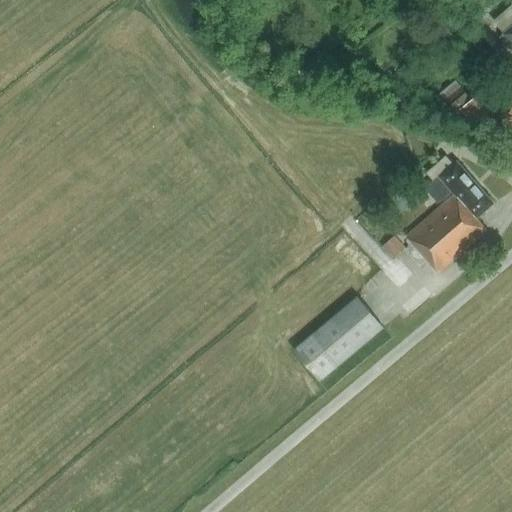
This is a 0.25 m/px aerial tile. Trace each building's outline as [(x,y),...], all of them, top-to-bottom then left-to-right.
[(511,20),(511,21),(511,22),(511,26),(500,37),(511,50),(511,20)] [(488,54),(489,56),(490,55),(473,37),(464,45),(478,60),(488,54)] [(450,114),(470,98),(456,81),(436,98),(450,114)] [(510,129),(511,127),(511,94),(506,87),(493,98),(485,89),(461,110),(473,124),(493,108),(510,129)] [(477,219),(494,204),(457,162),(454,165),(446,156),(426,173),(432,180),(428,184),(426,191),(435,201),(442,200),(452,191),(455,194),(407,237),(439,273),(487,231),(477,219)] [(384,240),(395,253),(409,241),(397,228),(384,240)] [(383,328),(356,296),(292,349),(319,382),(383,328)]
